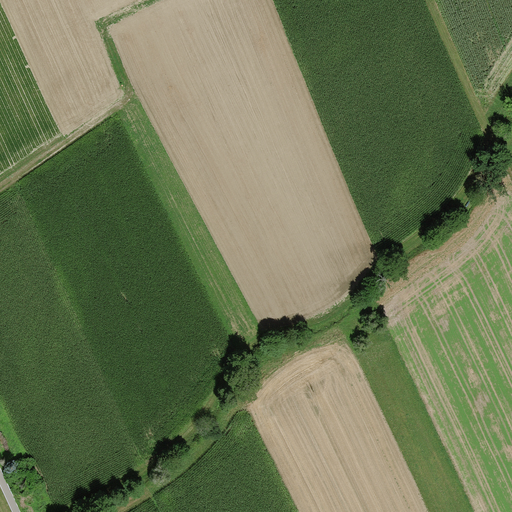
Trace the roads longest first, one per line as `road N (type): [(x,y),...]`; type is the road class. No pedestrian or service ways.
road 1 (track): [(0,188),(121,102)]
road 2 (track): [(147,0),(98,22),(119,69),(121,102)]
